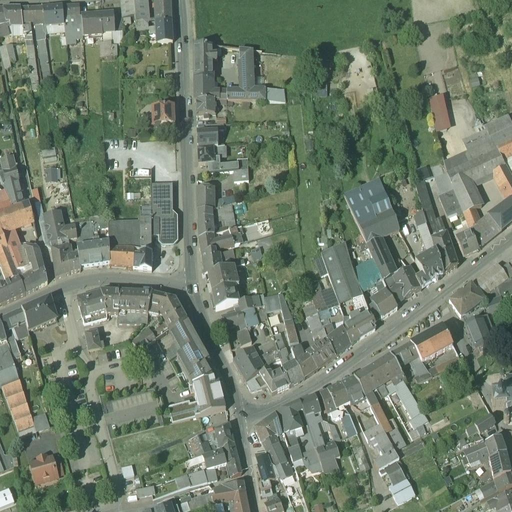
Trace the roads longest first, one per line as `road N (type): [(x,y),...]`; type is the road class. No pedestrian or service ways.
road 1 (secondary): [(179,0),(192,283)]
road 2 (residential): [(65,286),(83,357),(98,372),(91,388),(119,506)]
road 3 (secondary): [(511,235),(334,371)]
road 4 (residential): [(334,371),(341,378),(446,317),(484,391)]
road 5 (secondary): [(192,283),(239,418)]
road 6 (secondary): [(65,286),(98,278),(192,283)]
